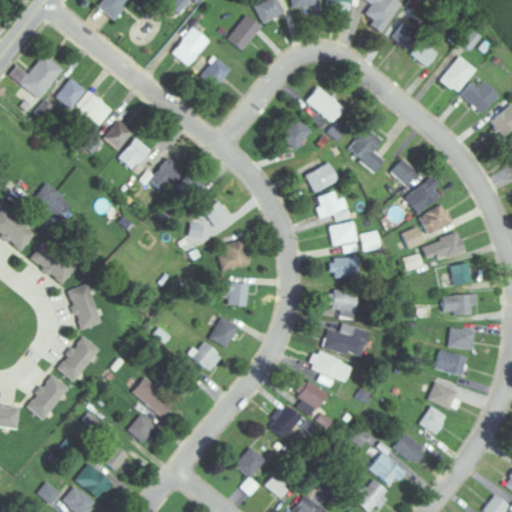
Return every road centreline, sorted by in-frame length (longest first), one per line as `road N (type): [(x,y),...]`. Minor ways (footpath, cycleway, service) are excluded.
road 1 (residential): [(180,472),(229,511),(446,486),(485,427),(510,348),(507,259),(483,200),(453,157),(358,69),(333,58),(306,59),(272,85),(222,146)]
road 2 (residential): [(146,511),(265,365),(285,316),(289,268),(271,208),(244,168),(50,0)]
